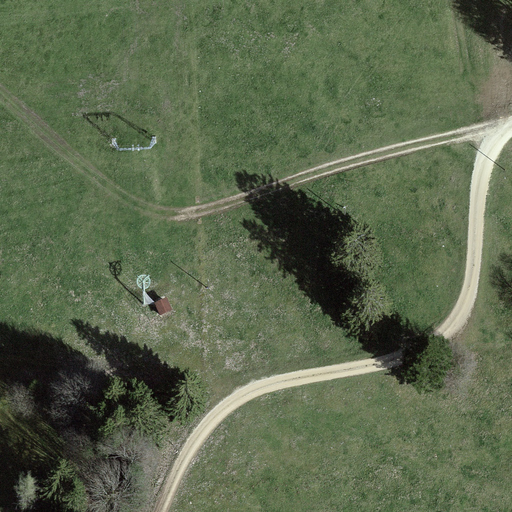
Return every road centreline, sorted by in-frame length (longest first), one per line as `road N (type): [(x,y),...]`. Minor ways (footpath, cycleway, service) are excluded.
road 1 (track): [(511,127),(498,133),(481,206),(477,283),(436,344),(339,375),(261,387),(191,448),(159,511)]
road 2 (track): [(498,133),(479,0)]
